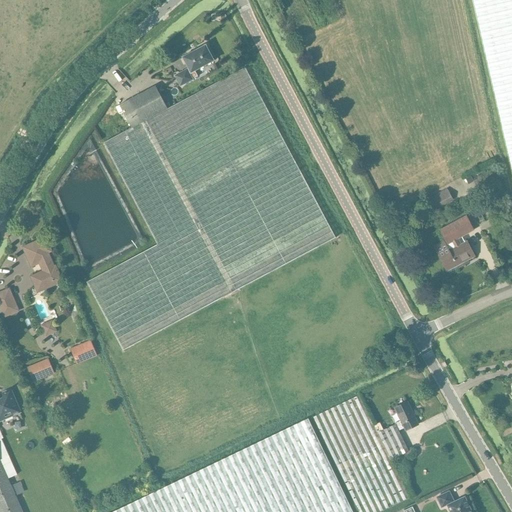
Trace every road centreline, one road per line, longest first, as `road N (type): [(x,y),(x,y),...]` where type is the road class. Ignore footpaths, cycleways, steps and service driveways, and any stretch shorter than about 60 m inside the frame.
road 1 (tertiary): [(417,335),(240,0)]
road 2 (unclassified): [(0,214),(82,83),(174,0)]
road 3 (tertiary): [(511,499),(417,335)]
